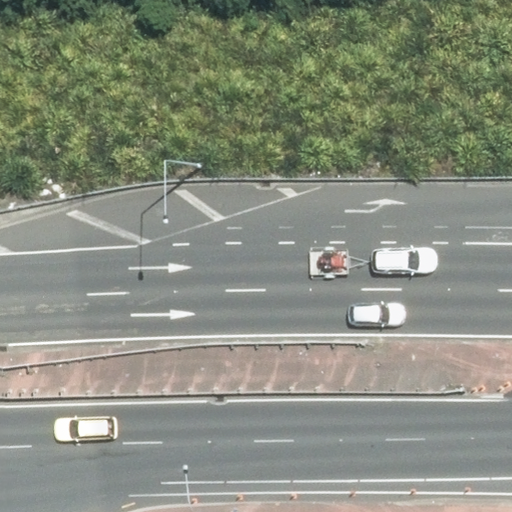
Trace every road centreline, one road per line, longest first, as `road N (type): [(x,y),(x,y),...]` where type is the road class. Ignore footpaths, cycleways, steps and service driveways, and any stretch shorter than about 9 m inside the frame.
road 1 (primary): [(511,452),(141,450),(0,470)]
road 2 (motorway): [(179,295),(439,215),(511,210)]
road 3 (primary): [(179,295),(511,295)]
road 4 (primary): [(0,309),(179,295)]
